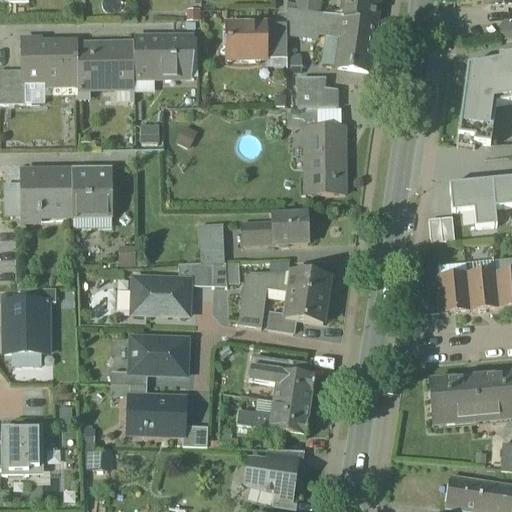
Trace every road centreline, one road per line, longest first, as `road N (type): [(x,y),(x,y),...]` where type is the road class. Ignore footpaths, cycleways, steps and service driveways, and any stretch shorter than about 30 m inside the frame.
road 1 (residential): [(373,355),(422,0)]
road 2 (residential): [(202,332),(373,355)]
road 3 (residential): [(349,511),(373,355)]
road 4 (residential): [(0,32),(157,31)]
road 5 (residential): [(373,355),(511,342)]
road 6 (residential): [(129,159),(0,160)]
